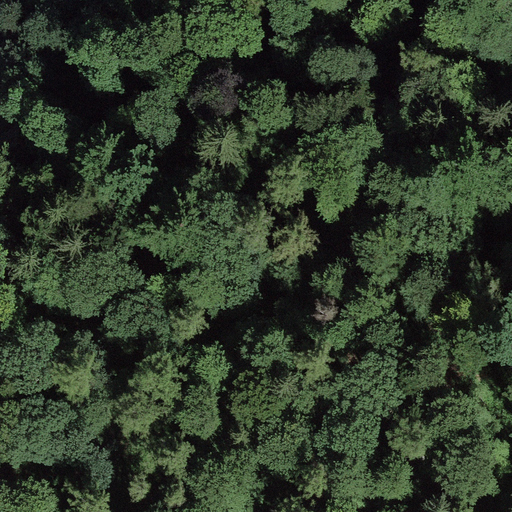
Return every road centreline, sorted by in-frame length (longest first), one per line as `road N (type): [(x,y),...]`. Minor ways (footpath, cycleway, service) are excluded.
road 1 (track): [(294,511),(350,418),(456,313),(511,273)]
road 2 (track): [(139,0),(0,213)]
